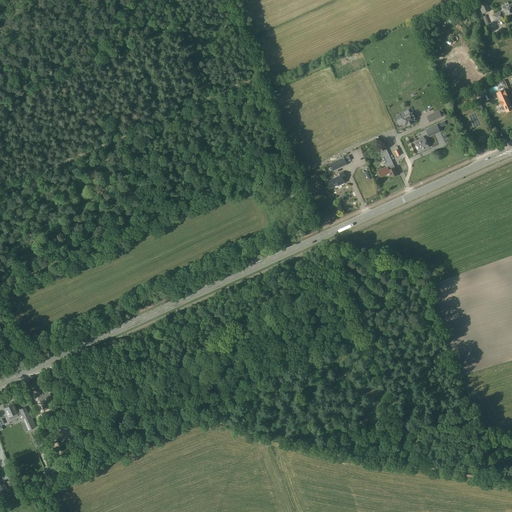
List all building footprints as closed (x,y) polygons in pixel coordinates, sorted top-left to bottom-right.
[(477,0),(482,14),(490,11),(487,4),(488,4),(486,0),(477,0)] [(502,7),(504,11),(501,12),(493,15),(495,21),(503,17),(502,16),(506,15),(506,16),(511,13),(511,2),(511,3),(502,7)] [(342,52),(343,60),(356,59),(355,52),(342,52)] [(373,134),(351,63),(344,65),(343,61),(328,65),(331,76),(340,76),(344,89),(340,91),(340,96),(342,96),(344,96),(346,96),(346,98),(343,99),(346,110),(352,109),(353,113),(348,114),(350,120),(352,120),(357,137),(361,135),(361,132),(365,131),(367,136),(373,134)] [(344,144),(351,141),(324,71),(311,76),(333,132),(338,130),(342,138),(344,144)] [(308,77),(288,84),(289,89),(287,89),(290,99),(313,91),(308,77)] [(410,78),(399,82),(401,87),(412,83),(410,78)] [(277,91),(284,88),(281,83),(279,84),(280,86),(276,88),(277,91)] [(464,103),(479,96),(476,89),(461,96),(464,103)] [(506,112),(511,109),(511,108),(506,95),(507,95),(505,90),(504,90),(504,89),(497,92),(500,101),(502,106),(504,105),(506,112)] [(319,162),(295,99),(286,102),(283,95),(280,96),(305,163),(312,160),(313,164),(319,162)] [(401,118),(397,120),(399,125),(403,123),(404,126),(407,125),(408,125),(414,123),(413,122),(416,120),(413,112),(410,114),(408,110),(404,112),(405,116),(401,118)] [(427,116),(430,122),(442,116),(439,111),(427,116)] [(433,131),(434,133),(440,131),(437,125),(426,130),(427,133),(433,131)] [(420,141),(415,143),(419,151),(429,147),(425,139),(423,136),(419,139),(420,141)] [(386,148),(379,150),(382,157),(385,156),(387,162),(385,163),(387,166),(378,171),(381,177),(390,173),(392,176),(397,174),(393,164),(393,163),(386,148)] [(349,156),(344,158),(344,157),(329,164),(333,171),(347,164),(346,162),(351,160),(349,156)] [(343,178),(346,177),(344,171),(339,173),(340,176),(328,181),(331,188),(337,185),(338,186),(345,182),(343,178)] [(37,390),(42,401),(48,398),(43,387),(37,390)] [(8,417),(8,416),(10,420),(22,415),(25,422),(24,422),(28,430),(35,427),(31,419),(30,419),(25,408),(16,411),(13,404),(4,408),(8,417)]
